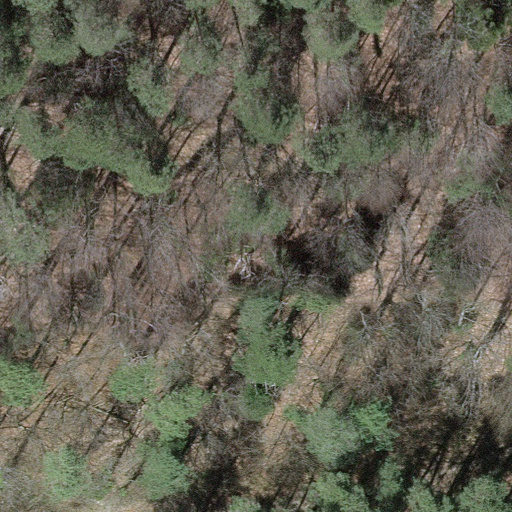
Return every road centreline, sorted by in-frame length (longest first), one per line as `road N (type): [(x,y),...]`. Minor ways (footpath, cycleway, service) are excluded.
road 1 (track): [(511,225),(0,89)]
road 2 (track): [(511,454),(434,491),(280,511)]
